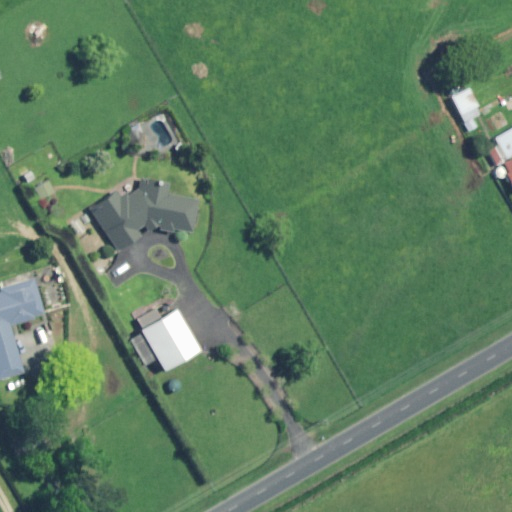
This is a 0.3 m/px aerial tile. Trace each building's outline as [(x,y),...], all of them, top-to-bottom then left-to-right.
[(511,154),(511,127),(492,139),(503,159),(511,154)] [(502,160),(492,145),(484,150),(494,165),(502,160)] [(511,159),(499,167),(511,189),(511,159)] [(50,193),(43,181),(30,188),(37,200),(50,193)] [(147,234),(152,229),(172,234),(173,230),(189,233),(196,200),(134,186),(115,197),(112,192),(86,207),(114,253),(139,238),(135,231),(142,226),(147,234)] [(43,316),(32,278),(0,287),(0,377),(21,372),(7,327),(43,316)] [(246,317),(233,299),(222,307),(236,325),(246,317)] [(195,351),(172,311),(137,331),(160,371),(195,351)]
